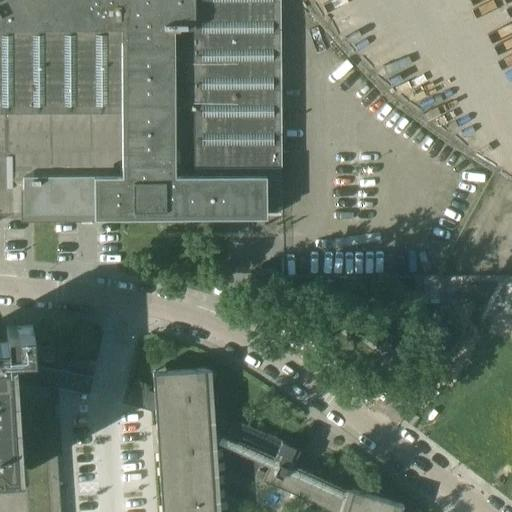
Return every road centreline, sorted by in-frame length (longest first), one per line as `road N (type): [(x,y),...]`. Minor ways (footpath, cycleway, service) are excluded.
road 1 (residential): [(477,510),(272,356),(126,299)]
road 2 (residential): [(111,511),(103,400),(126,299)]
road 3 (residential): [(126,299),(0,288)]
